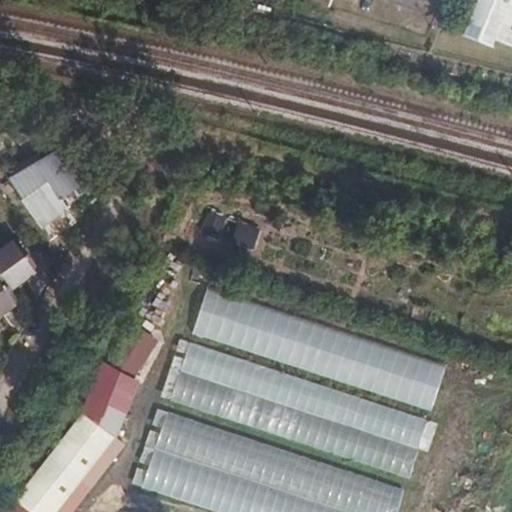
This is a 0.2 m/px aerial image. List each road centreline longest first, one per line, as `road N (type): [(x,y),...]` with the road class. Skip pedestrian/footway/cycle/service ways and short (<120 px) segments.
road 1 (track): [(44,333),(167,127)]
road 2 (track): [(32,100),(167,127)]
